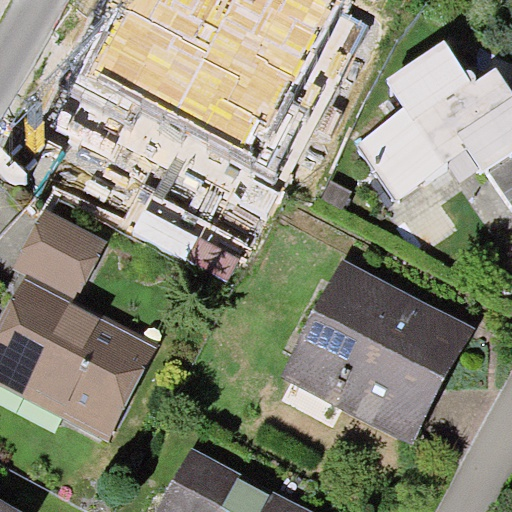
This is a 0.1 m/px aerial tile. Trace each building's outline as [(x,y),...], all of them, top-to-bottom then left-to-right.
[(112,0),(118,54),(201,45),(196,0),(112,0)] [(395,85),(415,114),(369,144),(406,201),(477,155),(511,208),(511,88),(502,74),(478,89),(451,48),(395,85)] [(45,212),(14,271),(77,304),(108,245),(45,212)] [(348,263),(289,382),(423,448),(482,329),(348,263)] [(25,282),(0,330),(0,388),(110,445),(159,351),(25,282)] [(313,511),(193,450),(160,511),(313,511)]
